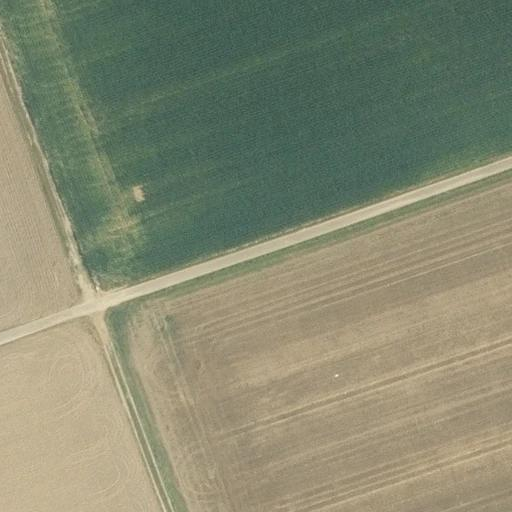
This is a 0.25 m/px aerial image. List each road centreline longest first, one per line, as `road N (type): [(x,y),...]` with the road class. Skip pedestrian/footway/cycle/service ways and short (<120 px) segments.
road 1 (track): [(0,345),(511,167)]
road 2 (track): [(103,308),(0,18)]
road 3 (track): [(171,511),(98,310)]
